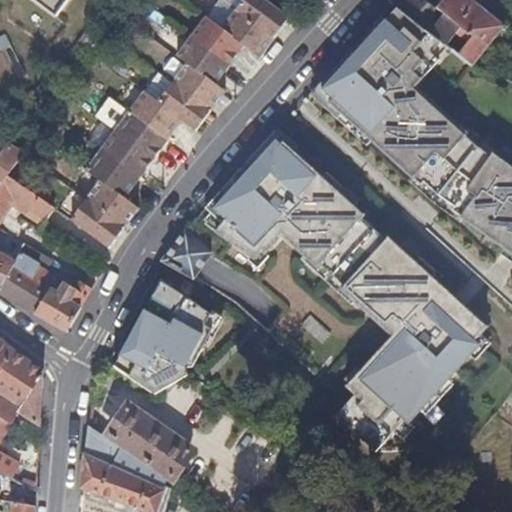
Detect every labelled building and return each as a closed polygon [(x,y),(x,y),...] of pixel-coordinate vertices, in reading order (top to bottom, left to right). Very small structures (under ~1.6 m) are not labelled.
[(36,0),(58,16),(69,0),(36,0)] [(279,38),(252,18),(240,8),(228,0),(221,0),(210,16),(226,27),(249,45),(255,50),(261,54),(265,57),(273,45),(279,38)] [(293,18),(269,0),(246,0),(240,8),(252,18),(279,38),(293,18)] [(511,162),(496,151),(494,153),(480,146),(468,136),(471,132),(418,84),(441,61),(434,53),(445,41),(454,48),(478,65),(510,24),(476,0),(445,0),(442,5),(437,6),(429,0),(396,0),(394,2),(401,8),(345,70),(326,91),(336,98),(334,103),(368,133),(425,186),(427,183),(445,198),(458,206),(455,211),(508,249),(511,243),(511,162)] [(249,45),(226,27),(210,16),(195,36),(216,51),(235,65),(249,45)] [(235,65),(216,51),(195,36),(188,46),(181,55),(192,63),(204,72),(221,85),(235,65)] [(441,61),(454,48),(445,41),(434,53),(441,61)] [(230,91),(221,85),(204,72),(192,63),(177,83),(216,111),(230,91)] [(216,111),(177,83),(164,101),(188,119),(201,129),(216,111)] [(188,119),(164,101),(150,91),(134,112),(150,123),(173,140),(188,119)] [(173,140),(150,123),(134,112),(119,132),(137,146),(157,160),(173,140)] [(157,160),(137,146),(119,132),(104,153),(124,167),(142,180),(157,160)] [(345,197),(331,184),(300,156),(286,143),(284,146),(279,142),(257,165),(216,210),(206,221),(209,222),(207,224),(237,238),(257,247),(266,252),(268,248),(271,252),(277,245),(288,233),(301,245),(323,265),(326,262),(340,275),(350,284),(347,288),(351,290),(361,300),(382,319),(399,334),(386,348),(369,367),(353,386),(361,393),(351,403),(341,415),(358,430),(381,451),(399,431),(410,418),(414,422),(434,399),(464,367),(482,346),(478,342),(482,338),(489,329),(475,316),(460,302),(440,284),(423,268),(403,249),(392,239),(389,242),(373,228),(364,220),(366,216),(361,211),(345,197)] [(0,154),(0,183),(2,185),(10,175),(13,177),(17,170),(27,156),(11,144),(3,156),(0,154)] [(142,180),(124,167),(104,153),(90,170),(105,182),(129,199),(142,180)] [(0,219),(3,222),(17,202),(31,213),(36,207),(50,217),(56,207),(26,186),(13,177),(10,175),(2,185),(0,187),(0,219)] [(143,210),(129,199),(105,182),(90,202),(107,215),(128,230),(143,210)] [(128,230),(107,215),(90,202),(84,211),(79,216),(76,220),(86,227),(103,240),(115,248),(120,241),(128,230)] [(195,276),(213,252),(187,229),(164,259),(195,276)] [(16,259),(0,249),(0,286),(12,266),(16,259)] [(34,278),(40,265),(18,253),(16,259),(12,266),(34,278)] [(41,281),(47,270),(40,265),(34,278),(41,281)] [(0,290),(39,313),(53,288),(42,282),(41,281),(34,278),(12,266),(0,286),(0,290)] [(194,366),(215,329),(208,324),(213,313),(163,279),(130,345),(115,372),(157,393),(191,376),(188,370),(194,366)] [(71,298),(77,287),(65,280),(59,291),(71,298)] [(83,310),(98,285),(94,284),(91,288),(82,283),(80,282),(77,287),(71,298),(59,291),(53,288),(39,313),(55,322),(71,331),(83,310)] [(310,315),(300,325),(321,344),(330,335),(310,315)] [(44,408),(46,370),(26,357),(14,348),(4,363),(0,369),(0,413),(2,414),(15,422),(19,417),(22,413),(24,414),(43,425),(44,408)] [(174,482),(195,449),(129,406),(109,437),(92,425),(88,453),(167,485),(169,480),(174,482)] [(0,443),(15,422),(2,414),(0,413),(0,443)] [(0,468),(16,475),(22,461),(14,457),(0,450),(0,468)] [(158,511),(165,494),(167,485),(88,453),(83,487),(157,511),(158,511)] [(174,495),(178,485),(174,482),(169,480),(167,485),(165,494),(174,495)] [(38,511),(39,505),(14,503),(13,511),(38,511)]
